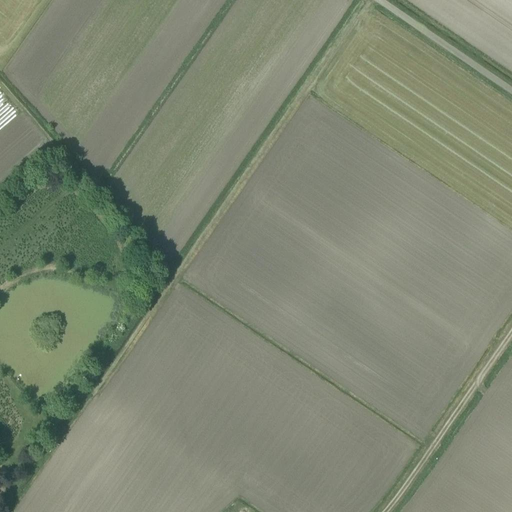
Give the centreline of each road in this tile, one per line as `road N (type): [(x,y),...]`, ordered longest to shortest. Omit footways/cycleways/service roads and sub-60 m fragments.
road 1 (track): [(511,337),(390,511)]
road 2 (unclassified): [(511,91),(380,0)]
